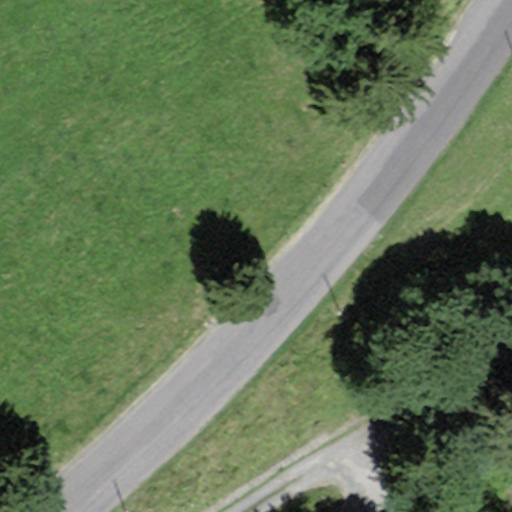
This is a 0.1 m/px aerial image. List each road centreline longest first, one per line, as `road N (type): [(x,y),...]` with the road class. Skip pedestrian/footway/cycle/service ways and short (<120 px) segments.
road 1 (tertiary): [(511,0),(386,175),(244,344),(61,511)]
road 2 (track): [(253,511),(379,432)]
road 3 (track): [(511,365),(379,432)]
